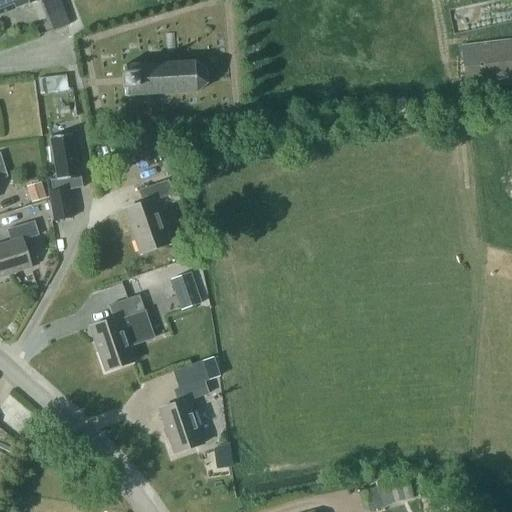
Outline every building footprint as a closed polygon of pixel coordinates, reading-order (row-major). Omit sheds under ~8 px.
[(0,0),(0,15),(38,0),(0,0)] [(511,41),(460,47),(465,88),(511,82),(511,41)] [(195,93),(205,84),(204,71),(193,63),(122,67),(123,75),(122,75),(122,82),(123,89),(124,89),(124,97),(195,93)] [(41,97),(69,94),(68,78),(39,81),(41,97)] [(82,188),(80,176),(79,176),(72,134),(49,138),(56,179),(46,181),(52,220),(71,217),(67,190),(82,188)] [(164,174),(173,171),(167,151),(158,154),(164,174)] [(138,253),(167,244),(152,200),(171,194),(166,180),(136,191),(140,203),(123,210),(138,253)] [(31,204),(46,199),(40,182),(25,187),(31,204)] [(0,276),(29,267),(21,241),(37,235),(33,221),(6,230),(10,242),(0,245),(0,276)] [(175,263),(190,258),(185,245),(171,250),(175,263)] [(189,275),(170,281),(175,296),(194,290),(189,275)] [(108,306),(113,320),(89,328),(105,374),(135,363),(130,347),(153,339),(138,295),(108,306)] [(212,359),(201,363),(208,382),(218,378),(212,359)] [(202,444),(187,401),(207,395),(202,381),(172,391),(173,393),(177,391),(181,402),(158,410),(173,454),(202,444)] [(230,449),(216,451),(220,472),(234,470),(230,449)]
